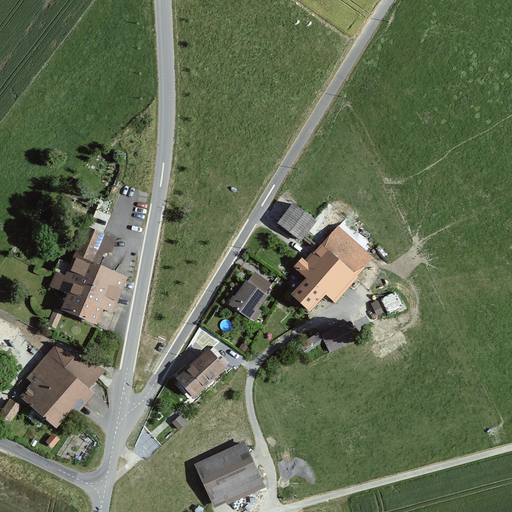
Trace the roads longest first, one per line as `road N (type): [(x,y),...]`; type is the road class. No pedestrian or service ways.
road 1 (tertiary): [(162,0),(162,192),(119,426)]
road 2 (unclassified): [(234,255),(389,0)]
road 3 (track): [(282,511),(511,450)]
road 4 (unclassified): [(119,426),(154,387),(234,255)]
road 5 (unknown): [(250,378),(135,459)]
